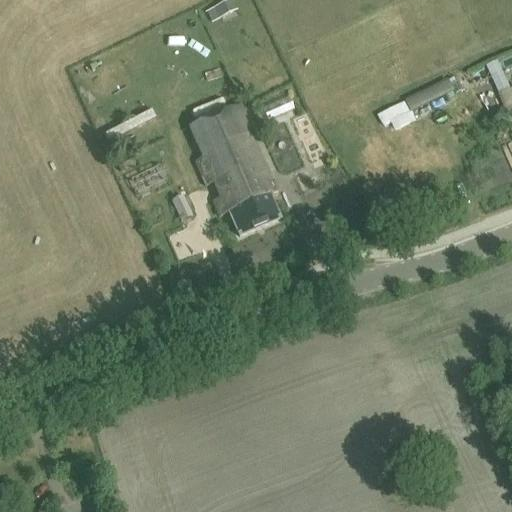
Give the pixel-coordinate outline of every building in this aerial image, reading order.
[(440,91),(449,110),(466,101),(457,83),(440,91)] [(511,110),(511,111),(510,105),(488,115),(492,124),(511,115),(511,110)] [(239,239),(279,222),(269,198),(278,194),(240,107),(190,129),(203,160),(196,163),(207,188),(214,185),(220,200),(213,203),(220,218),(229,215),(239,239)] [(139,202),(173,194),(168,173),(134,182),(139,202)] [(181,223),(193,218),(183,197),(171,202),(181,223)]
